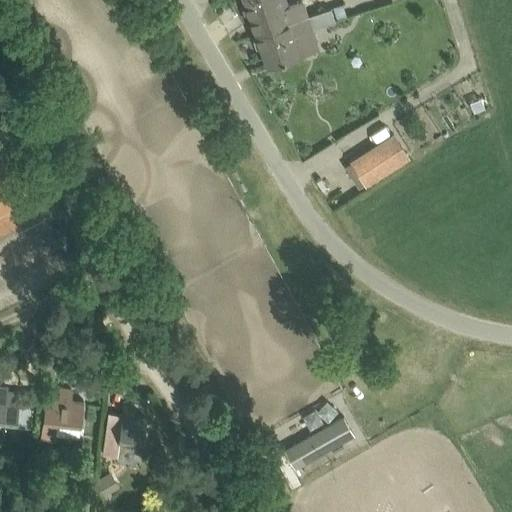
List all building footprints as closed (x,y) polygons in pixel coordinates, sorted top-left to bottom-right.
[(245,0),(246,2),(242,6),(245,13),(250,14),(257,35),(253,38),(256,46),(261,47),(267,64),(318,46),(303,2),(289,7),(286,0),(245,0)] [(383,138),(350,159),(365,184),(398,162),(383,138)] [(0,421),(16,424),(17,416),(17,411),(19,399),(19,396),(7,395),(8,386),(0,385),(0,421)] [(80,426),(84,399),(71,397),(72,389),(60,387),(59,396),(43,393),(40,430),(56,431),(56,423),(80,426)] [(108,411),(102,452),(117,454),(118,441),(119,441),(142,444),(146,417),(134,415),(135,407),(123,405),(122,413),(108,411)] [(285,448),(295,466),(353,433),(343,415),(285,448)] [(108,472),(94,480),(102,494),(116,486),(108,472)]
